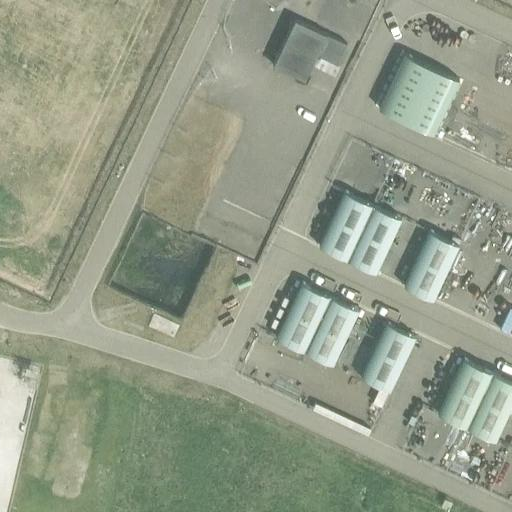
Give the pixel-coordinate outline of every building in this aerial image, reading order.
[(317,52),(323,55),(319,63),(333,70),(346,42),(295,17),(272,64),(304,79),(317,52)] [(419,73),(394,128),(449,153),(474,98),(419,73)] [(373,275),(398,220),(341,194),(316,249),(373,275)] [(402,287),(431,301),(458,246),(428,232),(402,287)] [(332,366),(358,311),(300,283),(274,338),(332,366)] [(390,391),(416,336),(386,322),(360,377),(390,391)] [(497,443),(511,410),(511,383),(465,362),(440,417),(497,443)]
